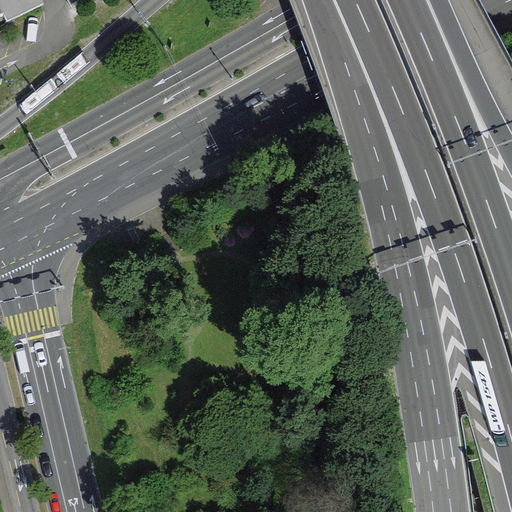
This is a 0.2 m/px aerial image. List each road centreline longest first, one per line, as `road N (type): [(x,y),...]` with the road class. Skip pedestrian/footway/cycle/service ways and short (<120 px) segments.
road 1 (motorway): [(329,0),(402,268),(443,511)]
road 2 (motorway): [(352,0),(473,304),(511,446)]
road 3 (primary): [(323,0),(0,179)]
road 4 (primary): [(181,147),(511,0)]
road 5 (motorway): [(511,275),(406,0)]
road 6 (motorway): [(181,147),(287,71),(411,0)]
road 7 (secondary): [(47,511),(0,301)]
road 8 (primary): [(0,238),(181,147)]
road 9 (motorway): [(511,155),(419,0)]
